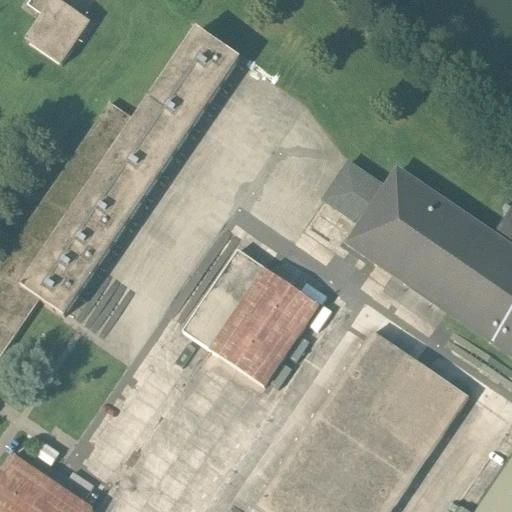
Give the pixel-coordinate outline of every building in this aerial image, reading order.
[(43,23),(27,45),(63,70),(92,29),(50,0),(34,0),(26,11),(43,23)] [(111,107),(0,266),(0,362),(42,303),(64,318),(242,63),(200,34),(137,124),(111,107)] [(360,226),(347,245),(511,361),(511,215),(499,235),(397,163),(381,186),(349,164),(323,200),(360,226)] [(243,252),(186,337),(268,392),(325,307),(243,252)] [(378,334),(257,511),(396,511),(474,399),(378,334)] [(18,456),(0,482),(0,511),(99,511),(100,511),(18,456)] [(511,511),(511,462),(478,511),(511,511)]
